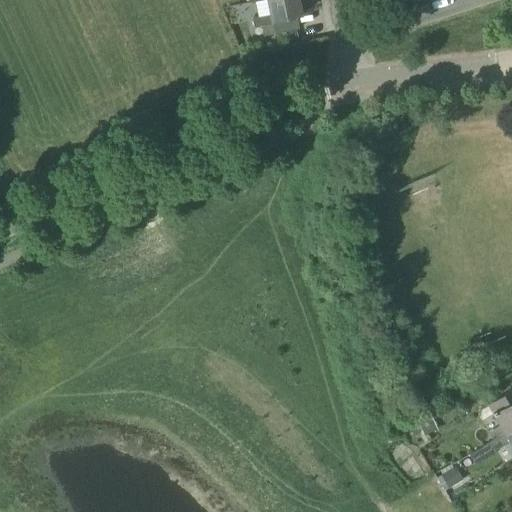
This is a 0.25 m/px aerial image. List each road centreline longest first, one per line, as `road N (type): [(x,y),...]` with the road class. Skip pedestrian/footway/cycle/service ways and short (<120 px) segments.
road 1 (tertiary): [(0,230),(289,100),(352,83)]
road 2 (tertiary): [(352,83),(511,66)]
road 3 (residential): [(349,42),(479,0)]
